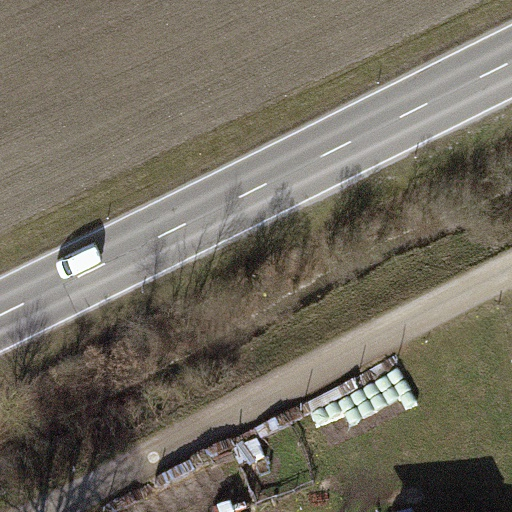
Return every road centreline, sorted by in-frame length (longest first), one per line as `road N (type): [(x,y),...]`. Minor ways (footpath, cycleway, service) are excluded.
road 1 (secondary): [(511,63),(0,319)]
road 2 (track): [(57,511),(511,275)]
